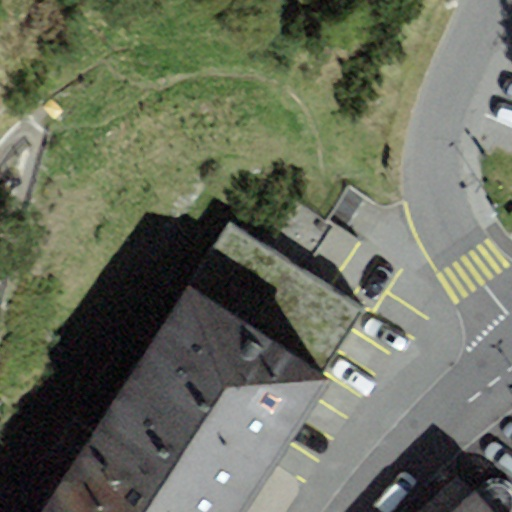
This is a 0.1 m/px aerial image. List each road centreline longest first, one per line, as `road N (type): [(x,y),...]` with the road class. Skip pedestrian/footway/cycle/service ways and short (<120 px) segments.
road 1 (residential): [(511,318),(474,271),(440,189),(441,123),(489,0)]
road 2 (residential): [(511,368),(415,445),(362,511)]
